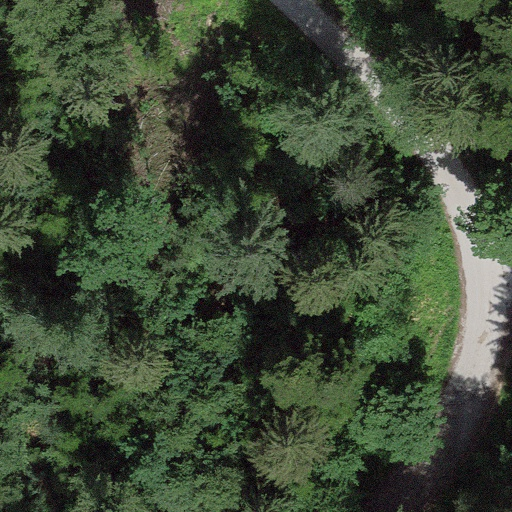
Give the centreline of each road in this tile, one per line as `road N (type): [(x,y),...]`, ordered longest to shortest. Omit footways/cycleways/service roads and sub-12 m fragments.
road 1 (track): [(286,0),(407,121),(457,190),(483,264)]
road 2 (track): [(385,511),(430,456),(460,395),(483,264)]
